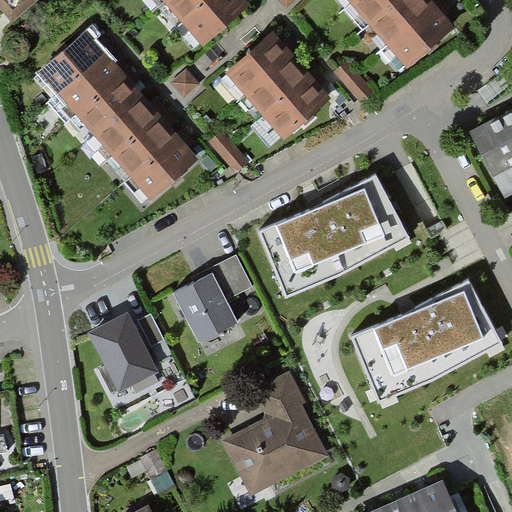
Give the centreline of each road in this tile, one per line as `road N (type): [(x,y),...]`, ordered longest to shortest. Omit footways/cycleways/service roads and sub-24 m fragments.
road 1 (residential): [(484,0),(490,28),(417,102),(48,297)]
road 2 (residential): [(75,511),(48,297)]
road 3 (residential): [(48,297),(0,136)]
